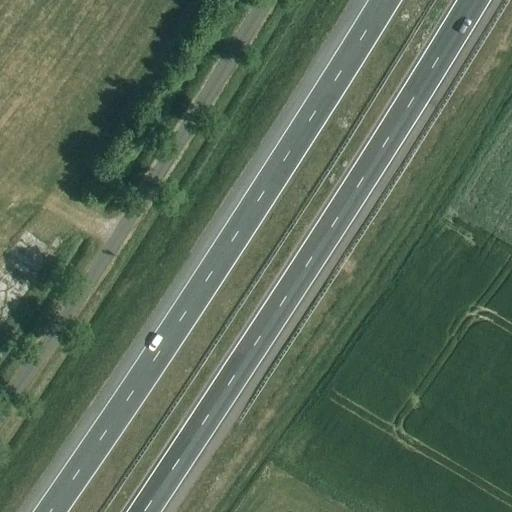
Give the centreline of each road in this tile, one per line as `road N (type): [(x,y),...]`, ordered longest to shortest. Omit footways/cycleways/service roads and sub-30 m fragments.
road 1 (motorway): [(381,0),(252,211),(45,511)]
road 2 (motorway): [(140,511),(470,0)]
road 3 (unclassified): [(0,411),(265,0)]
